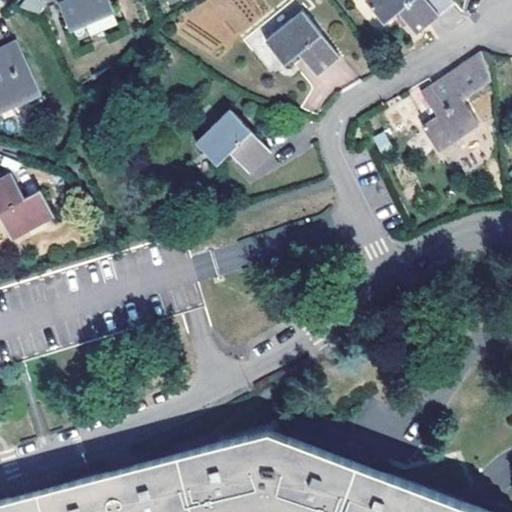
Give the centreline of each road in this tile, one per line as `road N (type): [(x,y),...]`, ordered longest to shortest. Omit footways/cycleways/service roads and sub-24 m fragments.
road 1 (residential): [(391,281),(256,367),(83,444),(0,471)]
road 2 (residential): [(509,8),(336,115),(332,149),(391,281)]
road 3 (residential): [(511,232),(472,236),(391,281)]
